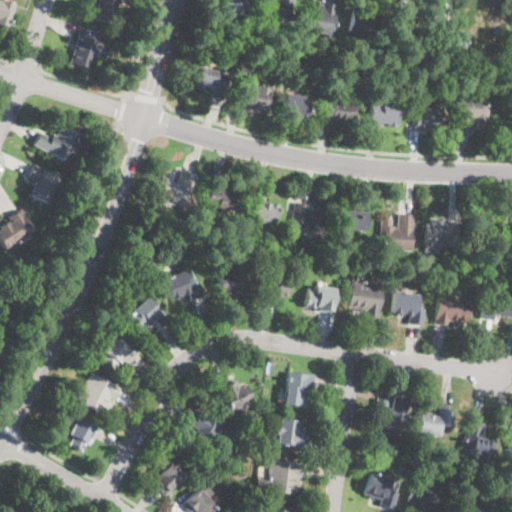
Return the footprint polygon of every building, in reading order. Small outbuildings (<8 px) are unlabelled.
[(13,4),(0,0),(0,27),(4,29),(13,4)] [(90,0),(94,1),(89,18),(108,24),(115,0),(90,0)] [(239,14),(241,0),(215,0),(214,10),(239,14)] [(267,4),(262,21),(283,26),(290,0),(273,0),(272,5),(267,4)] [(308,3),(303,26),(327,31),(332,8),(308,3)] [(346,30),(376,36),(380,15),(350,10),(346,30)] [(435,52),(459,56),(462,34),(455,32),(457,21),(440,19),(435,52)] [(396,24),(393,43),(416,46),(418,28),(396,24)] [(89,69),(91,56),(101,58),(105,39),(75,33),(68,64),(89,69)] [(218,96),(223,75),(196,68),(191,89),(218,96)] [(262,111),(266,88),(241,83),(236,106),(262,111)] [(484,131),(485,90),(469,90),(469,97),(454,96),(453,132),(469,133),(469,131),(484,131)] [(307,99),(284,93),(279,112),(302,118),(307,99)] [(320,120),(350,125),(354,102),(325,96),(320,120)] [(396,104),(368,104),(368,126),(396,126),(396,104)] [(441,106),(412,106),(412,130),(441,130),(441,106)] [(75,133),(57,123),(47,142),(34,135),(30,143),(60,160),(75,133)] [(36,168),(25,193),(43,201),(55,176),(36,168)] [(186,208),(193,172),(176,169),(175,171),(160,168),(154,201),(186,208)] [(202,204),(227,212),(236,187),(211,178),(202,204)] [(246,221),(273,224),(275,202),(249,199),(246,221)] [(287,238),(320,241),(323,210),(309,208),(310,203),(291,201),(287,238)] [(363,231),(368,208),(342,203),(338,226),(363,231)] [(0,226),(0,242),(2,246),(32,228),(19,207),(6,215),(9,221),(0,226)] [(410,213),(394,213),(393,222),(381,222),(379,248),(409,249),(410,213)] [(474,219),(473,235),(500,236),(500,220),(474,219)] [(454,246),(454,220),(422,220),(422,246),(454,246)] [(187,299),(199,294),(190,267),(160,278),(167,298),(184,292),(187,299)] [(215,272),(215,290),(250,290),(250,272),(215,272)] [(278,291),(286,292),(288,278),(263,276),(261,301),(277,302),(278,291)] [(344,311),(376,315),(379,282),(348,278),(344,311)] [(328,311),(334,289),(310,283),(305,305),(328,311)] [(431,321),(462,325),(467,287),(451,285),(450,292),(435,290),(431,321)] [(420,307),(414,306),(416,293),(391,290),(388,312),(405,314),(404,322),(418,324),(420,307)] [(499,321),(502,296),(481,293),(478,318),(499,321)] [(142,328),(162,311),(148,295),(128,311),(142,328)] [(137,351),(107,333),(97,348),(102,351),(97,358),(113,368),(118,360),(127,366),(137,351)] [(74,398),(99,413),(102,408),(105,410),(118,387),(90,371),(74,398)] [(310,373),(284,371),(281,404),(307,406),(310,373)] [(247,402),(236,379),(218,387),(228,410),(247,402)] [(407,398),(390,396),(390,398),(374,397),(370,430),(403,434),(407,398)] [(183,426),(194,434),(192,438),(203,445),(215,426),(192,412),(183,426)] [(442,416),(417,412),(413,431),(438,436),(442,416)] [(76,416),(96,426),(86,444),(83,442),(79,450),(67,444),(72,435),(67,433),(76,416)] [(302,426),(274,421),(271,442),(298,447),(302,426)] [(459,452),(483,458),(490,427),(467,421),(459,452)] [(147,481),(160,494),(181,471),(168,458),(161,465),(157,460),(148,470),(153,475),(147,481)] [(295,495),(298,461),(267,458),(265,478),(257,477),(255,491),(295,495)] [(391,478),(367,470),(359,496),(390,506),(395,491),(388,489),(391,478)] [(435,511),(443,493),(412,480),(403,502),(426,511),(435,511)] [(210,500),(215,495),(203,483),(197,487),(210,500)] [(212,511),(215,510),(196,488),(179,502),(188,511),(212,511)] [(445,511),(484,511),(488,502),(454,489),(445,511)]
